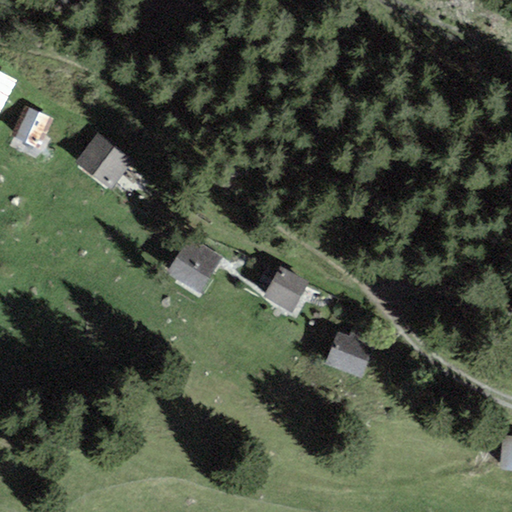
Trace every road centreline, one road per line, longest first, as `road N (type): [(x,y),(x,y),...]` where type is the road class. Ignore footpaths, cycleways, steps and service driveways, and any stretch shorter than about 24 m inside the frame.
road 1 (track): [(27,0),(129,119),(381,288),(420,340)]
road 2 (track): [(391,0),(511,53)]
